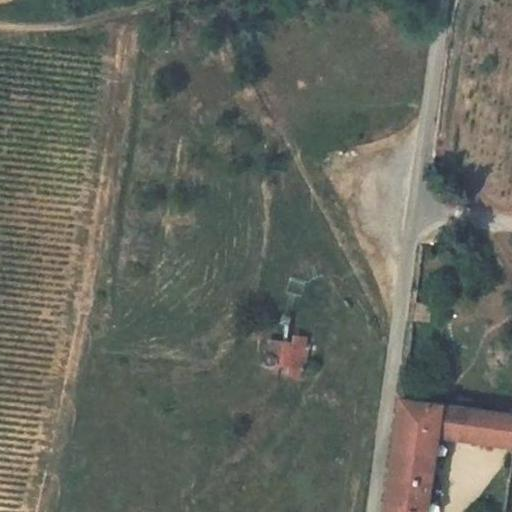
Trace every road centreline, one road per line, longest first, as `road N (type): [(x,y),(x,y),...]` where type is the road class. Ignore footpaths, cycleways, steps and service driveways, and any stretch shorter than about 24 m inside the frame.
road 1 (unclassified): [(435,0),(416,202),(371,511)]
road 2 (track): [(45,511),(127,53),(126,10)]
road 3 (track): [(163,0),(38,28),(0,22)]
